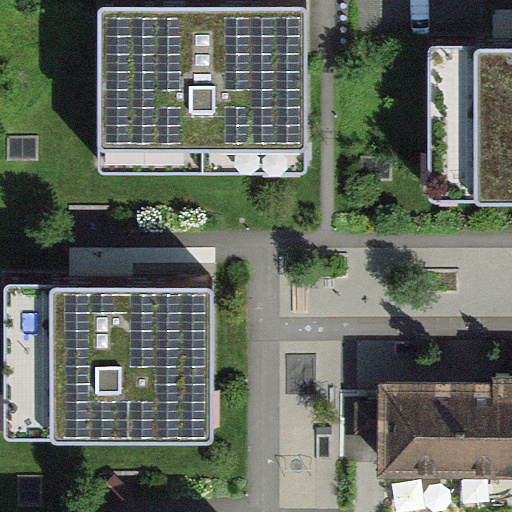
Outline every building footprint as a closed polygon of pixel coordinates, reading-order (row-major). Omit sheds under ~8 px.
[(305,8),(101,9),(102,170),(306,169),(305,8)] [(511,47),(430,48),(431,202),(511,200),(511,47)] [(211,286),(8,287),(9,443),(213,441),(211,286)] [(461,389),(385,388),(384,471),(461,472),(461,389)] [(511,389),(461,389),(461,472),(511,471),(511,389)]
